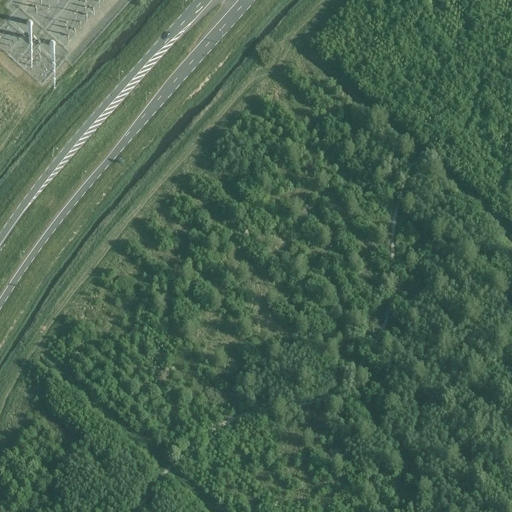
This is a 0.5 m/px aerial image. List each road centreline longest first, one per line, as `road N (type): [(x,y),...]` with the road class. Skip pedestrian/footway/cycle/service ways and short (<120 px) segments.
road 1 (primary): [(0,294),(254,0)]
road 2 (primary): [(204,0),(0,245)]
